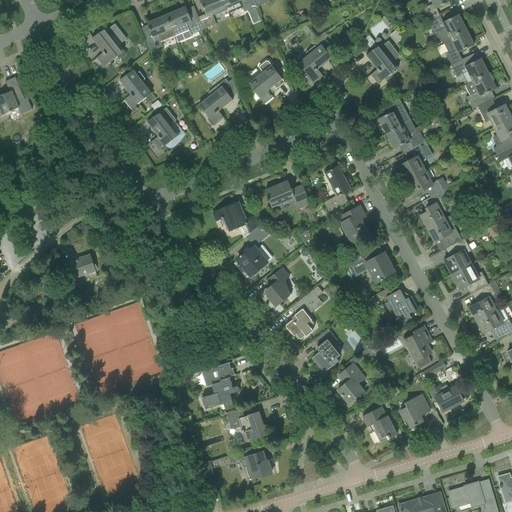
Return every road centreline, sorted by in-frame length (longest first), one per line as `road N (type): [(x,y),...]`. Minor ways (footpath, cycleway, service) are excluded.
road 1 (residential): [(504,438),(340,135),(324,133),(149,207)]
road 2 (residential): [(365,479),(149,207)]
road 3 (residential): [(149,207),(39,28)]
road 4 (unclassified): [(365,479),(504,438)]
